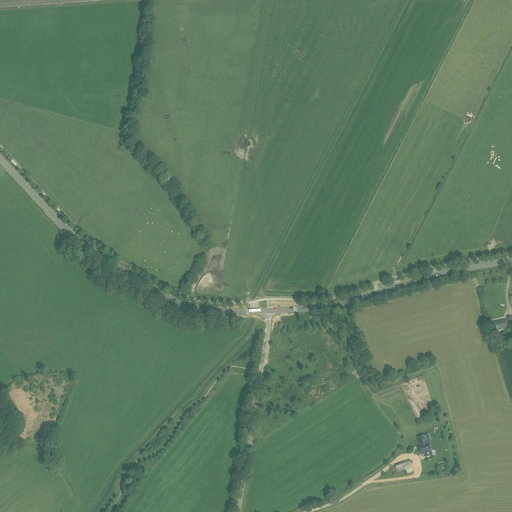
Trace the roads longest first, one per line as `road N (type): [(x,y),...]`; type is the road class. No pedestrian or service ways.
road 1 (tertiary): [(268,310),(214,311),(172,300),(77,239),(0,158)]
road 2 (tertiary): [(511,260),(343,303),(268,310)]
road 3 (unclassified): [(238,511),(268,310)]
